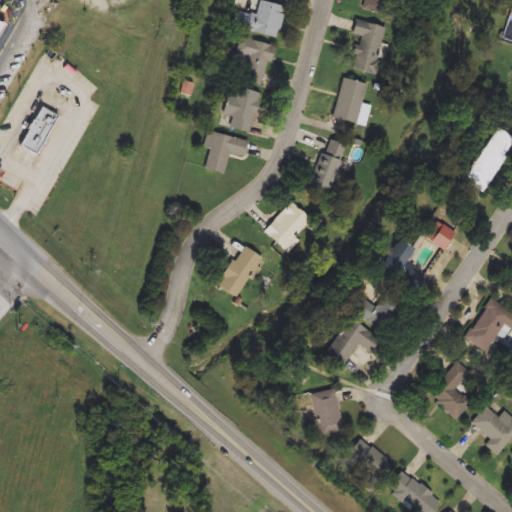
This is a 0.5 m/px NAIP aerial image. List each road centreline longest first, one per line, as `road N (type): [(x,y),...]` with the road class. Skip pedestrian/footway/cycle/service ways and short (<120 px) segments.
road 1 (primary): [(0,237),(316,511)]
road 2 (residential): [(146,365),(203,227),(265,178),(286,145),(327,0)]
road 3 (residential): [(511,206),(393,387),(401,412),(511,510)]
